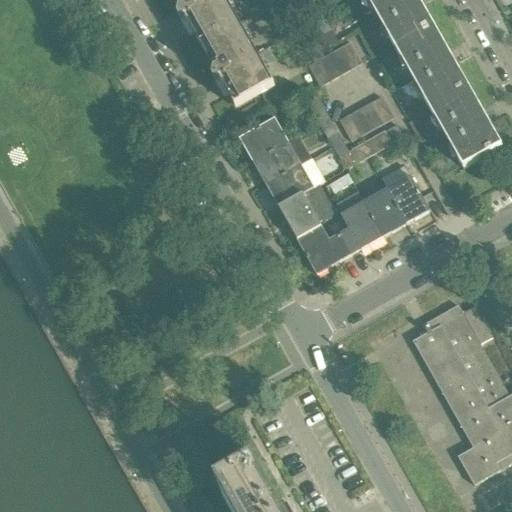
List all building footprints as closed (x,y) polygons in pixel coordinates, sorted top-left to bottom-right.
[(194,35),(194,34),(214,69),(213,69),(216,73),(214,81),(221,83),(229,96),(237,109),(274,88),(256,56),(240,26),(224,0),(174,0),(179,8),(181,12),(179,20),(186,22),(194,35)] [(502,149),(417,0),(367,0),(455,155),(464,171),(502,149)] [(286,19),(292,30),(303,24),(297,13),(286,19)] [(305,49),(315,65),(320,62),(322,61),(325,59),(315,43),(305,49)] [(351,45),(341,50),(352,71),(363,66),(351,45)] [(341,50),(330,56),(342,77),(352,71),(341,50)] [(322,61),(320,62),(331,83),(342,77),(330,56),(325,59),(322,61)] [(320,62),(315,65),(309,68),(321,89),(331,83),(320,62)] [(271,91),(278,103),(294,94),(287,82),(271,91)] [(307,103),(317,121),(327,116),(317,98),(307,103)] [(382,99),(371,105),(383,126),(394,120),(382,99)] [(371,105),(361,111),(372,132),(383,126),(371,105)] [(361,111),(351,117),(362,138),(372,132),(361,111)] [(317,121),(328,141),(338,135),(327,116),(317,121)] [(362,138),(351,117),(340,123),(352,144),(362,138)] [(240,141),(253,165),(288,145),(275,122),(240,141)] [(385,133),(369,142),(376,155),(392,146),(385,134),(385,133)] [(328,141),(339,159),(349,154),(338,135),(328,141)] [(253,165),(266,187),(301,167),(309,162),(296,140),(288,145),(260,161),(253,165)] [(369,142),(353,152),(360,165),(376,155),(369,142)] [(429,154),(433,161),(441,175),(451,170),(447,164),(452,161),(442,143),(433,149),(434,152),(429,154)] [(349,154),(339,159),(344,169),(349,171),(360,165),(353,152),(349,154)] [(266,187),(279,210),(314,190),(301,167),(266,187)] [(329,187),(334,196),(353,185),(348,176),(329,187)] [(411,178),(388,191),(407,227),(430,214),(411,178)] [(320,187),(314,190),(279,210),(297,242),(321,228),(319,225),(336,215),(320,187)] [(388,191),(364,205),(384,240),(407,227),(388,191)] [(341,218),(349,232),(360,253),(384,240),(364,205),(341,218)] [(321,228),(297,242),(317,277),(341,264),(330,244),(321,228)] [(349,232),(338,239),(350,259),(360,253),(349,232)] [(338,239),(330,244),(341,264),(350,259),(338,239)] [(479,347),(492,339),(476,310),(475,309),(463,315),(459,308),(423,328),(428,336),(413,344),(414,344),(415,344),(435,378),(433,379),(434,380),(435,379),(448,402),(455,414),(454,415),(454,416),(456,415),(475,449),(474,450),(458,459),(459,460),(460,460),(475,486),(474,487),(475,488),(500,473),(496,466),(511,456),(511,397),(509,399),(479,347)] [(254,462),(216,484),(232,511),(292,511),(288,504),(281,508),(255,462),(254,462)]
